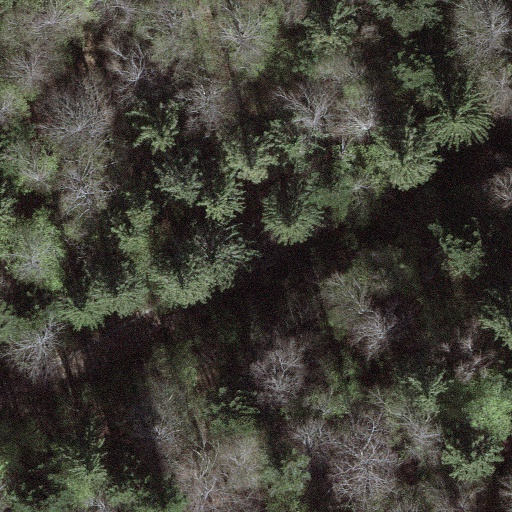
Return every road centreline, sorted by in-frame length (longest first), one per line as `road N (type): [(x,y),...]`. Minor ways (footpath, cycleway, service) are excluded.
road 1 (track): [(0,402),(511,98)]
road 2 (track): [(511,433),(69,511)]
